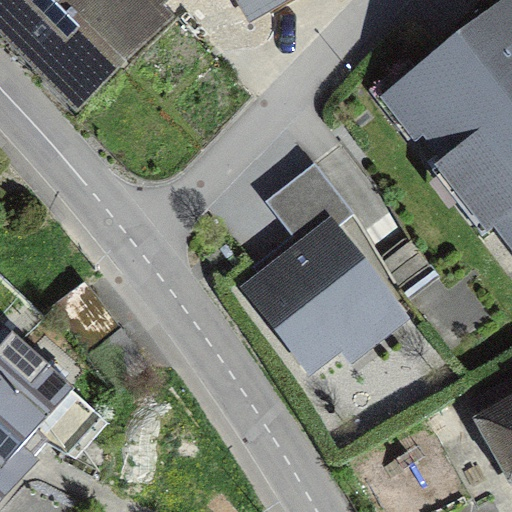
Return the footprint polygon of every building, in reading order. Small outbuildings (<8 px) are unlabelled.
[(153,5),(148,0),(0,0),(0,16),(67,86),(153,5)] [(511,231),(511,3),(402,89),(511,231)] [(390,302),(335,230),(250,295),(306,367),(390,302)] [(86,285),(51,310),(82,352),(116,327),(86,285)] [(144,365),(116,327),(82,352),(110,390),(144,365)] [(0,361),(14,347),(0,333),(0,361)] [(0,468),(67,395),(14,347),(0,361),(0,468)] [(511,382),(475,401),(511,472),(511,382)]
